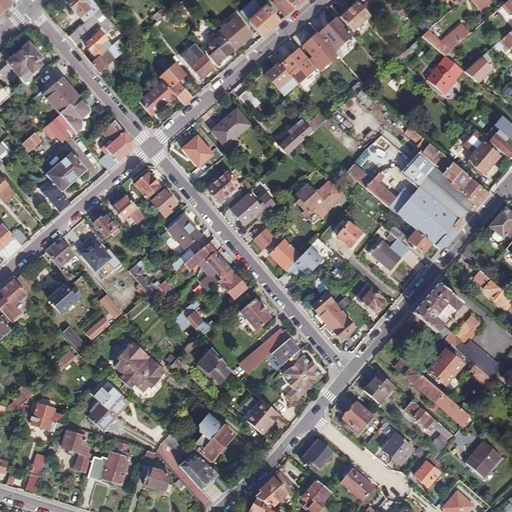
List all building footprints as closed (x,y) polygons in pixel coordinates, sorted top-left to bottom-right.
[(10,0),(0,0),(0,13),(13,3),(10,0)] [(93,5),(89,0),(72,0),(67,5),(74,13),(75,12),(80,18),(88,12),(87,10),(93,5)] [(194,6),(189,0),(186,0),(181,5),(189,13),(195,7),(194,6)] [(286,18),(295,11),(285,0),(277,0),(273,3),(286,18)] [(285,0),(295,11),(306,0),(285,0)] [(488,0),(473,0),(472,2),(482,13),(492,4),(488,0)] [(511,0),(502,8),(510,16),(511,14),(511,0)] [(362,9),(358,4),(339,20),(352,34),(370,18),(362,9)] [(362,9),(370,18),(372,20),(377,16),(368,5),(362,9)] [(249,24),(262,39),(280,24),(267,9),(249,24)] [(99,11),(68,39),(75,47),(99,26),(115,43),(122,38),(99,11)] [(168,15),(163,20),(172,31),(178,26),(168,15)] [(463,25),(469,33),(480,24),(473,17),(463,25)] [(335,19),(316,36),(334,54),(352,38),(335,19)] [(236,21),(219,35),(234,53),(251,38),(236,21)] [(157,27),(150,33),(160,43),(166,38),(157,27)] [(428,34),(422,39),(445,57),(445,58),(471,35),(465,29),(459,34),(456,31),(448,38),(453,43),(446,49),(428,34)] [(219,35),(217,32),(208,41),(211,45),(209,48),(212,51),(210,52),(213,56),(210,60),(217,68),(234,53),(219,35)] [(511,32),(494,48),(499,53),(505,46),(510,49),(511,46),(511,32)] [(95,61),(110,48),(105,42),(106,41),(98,33),(85,46),(92,54),(90,55),(95,61)] [(314,34),(300,48),(310,58),(307,61),(315,70),(319,73),(336,57),(334,54),(316,36),(314,34)] [(127,43),(122,38),(115,43),(110,48),(95,61),(90,65),(98,74),(120,54),(119,53),(124,48),(123,46),(127,43)] [(0,77),(7,86),(9,88),(19,79),(25,86),(35,78),(33,76),(43,68),(39,63),(42,59),(30,45),(7,64),(9,67),(0,74),(0,77)] [(296,49),(279,64),(298,85),(315,70),(307,61),(296,49)] [(400,58),(403,55),(398,50),(395,53),(400,58)] [(215,70),(204,57),(199,61),(190,51),(181,60),(190,69),(191,69),(202,81),(215,70)] [(486,55),(465,74),(477,83),(492,69),(489,65),(493,63),(486,55)] [(464,73),(447,59),(428,81),(444,94),(454,82),(456,82),(464,73)] [(297,85),(280,66),(266,78),(283,97),(297,85)] [(183,73),(178,77),(188,88),(193,84),(183,73)] [(391,75),(385,82),(397,92),(407,80),(401,75),(397,80),(391,75)] [(176,99),(184,108),(191,101),(185,93),(189,90),(188,88),(178,77),(166,87),(176,99)] [(59,117),(78,100),(61,82),(43,98),(59,117)] [(166,87),(163,83),(158,87),(169,101),(171,103),(176,99),(166,87)] [(356,96),(363,90),(365,88),(361,83),(352,90),(356,96)] [(0,88),(0,106),(14,94),(9,88),(7,86),(2,91),(0,88)] [(157,87),(138,103),(150,117),(169,101),(158,87),(157,87)] [(249,92),(240,100),(252,113),(260,105),(249,92)] [(88,112),(78,100),(59,117),(75,135),(77,137),(80,134),(82,132),(82,129),(83,125),(81,122),(88,116),(89,114),(89,113),(88,112)] [(330,109),(334,115),(342,108),(337,103),(330,109)] [(224,125),(212,135),(225,149),(250,127),(236,112),(223,123),(224,125)] [(307,127),(313,133),(328,120),(322,114),(307,127)] [(75,135),(59,117),(45,129),(43,130),(54,142),(59,139),(65,145),(75,135)] [(279,147),(287,156),(293,151),(296,148),(301,143),(306,139),(313,133),(307,127),(302,122),(290,133),(292,136),(279,147)] [(92,154),(109,173),(131,153),(133,144),(115,124),(101,136),(107,143),(109,142),(112,145),(103,151),(108,156),(110,155),(111,157),(107,162),(96,150),(92,154)] [(489,142),(502,153),(508,158),(511,152),(511,146),(503,139),(508,133),(499,126),(494,131),(496,133),(489,142)] [(474,154),(486,139),(485,139),(473,128),(467,136),(470,138),(464,146),(474,154)] [(477,206),(488,193),(412,130),(410,129),(406,134),(419,145),(415,151),(420,156),(453,184),(452,186),(474,204),(477,206)] [(485,139),(486,139),(489,142),(496,133),(494,131),(493,130),(485,139)] [(365,146),(376,137),(371,131),(360,140),(365,146)] [(35,135),(21,148),(27,155),(41,142),(35,135)] [(489,142),(486,139),(468,161),(474,167),(483,175),(502,153),(489,142)] [(214,162),(196,142),(183,153),(201,173),(214,162)] [(293,151),(287,156),(296,165),(302,158),(293,151)] [(453,184),(420,156),(404,175),(420,188),(460,221),(474,204),(452,186),(453,184)] [(47,178),(53,185),(61,194),(86,173),(71,157),(47,178)] [(474,167),(468,161),(466,165),(472,170),(474,167)] [(356,180),(349,174),(342,181),(350,186),(356,180)] [(150,176),(137,187),(146,198),(159,187),(150,176)] [(226,176),(209,190),(220,203),(237,189),(226,176)] [(0,201),(3,204),(14,195),(0,179),(0,201)] [(433,244),(440,250),(462,223),(460,221),(420,188),(414,195),(404,188),(395,199),(371,180),(365,188),(418,232),(433,244)] [(304,181),(294,189),(298,194),(297,195),(302,200),(298,202),(305,210),(304,211),(305,212),(304,214),(306,217),(314,210),(321,218),(330,210),(328,208),(338,201),(344,194),(333,185),(327,191),(328,192),(321,198),(310,185),(308,186),(304,181)] [(242,195),(250,187),(246,182),(241,185),(243,188),(239,191),(242,195)] [(60,215),(71,205),(61,194),(53,185),(42,194),(60,215)] [(253,193),(232,211),(244,226),(253,219),(256,222),(276,204),(268,195),(260,201),(253,193)] [(165,194),(153,204),(165,218),(177,207),(165,194)] [(341,204),(348,197),(344,194),(338,201),(341,204)] [(137,210),(127,198),(114,209),(124,221),(137,210)] [(503,212),(490,227),(496,231),(492,235),(494,238),(497,242),(499,241),(508,232),(511,234),(511,232),(511,216),(509,217),(503,212)] [(102,220),(95,225),(107,240),(112,235),(115,238),(120,233),(104,213),(100,217),(102,220)] [(184,219),(169,233),(186,252),(201,239),(184,219)] [(299,221),(294,226),(299,231),(304,226),(299,221)] [(0,257),(5,263),(21,249),(11,238),(0,224),(0,257)] [(350,224),(338,237),(350,248),(363,235),(350,224)] [(390,232),(392,234),(402,243),(406,239),(394,227),(390,232)] [(254,241),(263,252),(276,240),(267,230),(254,241)] [(11,238),(21,249),(28,243),(18,232),(11,238)] [(433,244),(418,232),(410,241),(425,254),(433,244)] [(390,271),(409,249),(402,243),(392,234),(387,239),(395,246),(392,250),(383,243),(372,256),(390,271)] [(75,256),(61,240),(46,253),(60,269),(75,256)] [(287,271),(295,263),(301,257),(285,241),(271,256),(287,271)] [(97,242),(82,255),(97,272),(111,259),(97,242)] [(204,283),(211,291),(219,284),(231,273),(208,246),(196,256),(182,268),(189,275),(202,265),(211,276),(204,283)] [(323,260),(310,248),(301,257),(295,263),(308,276),(323,260)] [(466,250),(461,256),(471,264),(476,258),(466,250)] [(177,272),(182,268),(196,256),(191,251),(173,267),(177,272)] [(141,261),(128,273),(142,288),(149,297),(153,293),(162,285),(159,282),(155,286),(150,280),(148,283),(143,277),(145,274),(141,269),(145,266),(141,261)] [(304,272),(295,263),(287,271),(296,280),(304,272)] [(31,275),(47,293),(58,284),(41,266),(31,275)] [(76,270),(69,275),(75,281),(81,276),(76,270)] [(511,298),(484,275),(479,271),(473,278),(485,289),(484,291),(506,310),(510,305),(511,307),(511,298)] [(25,272),(17,279),(27,291),(36,284),(25,272)] [(247,291),(231,273),(219,284),(235,302),(247,291)] [(14,281),(1,292),(15,309),(20,304),(24,307),(31,300),(14,281)] [(162,285),(153,293),(158,299),(164,293),(168,297),(175,291),(167,281),(162,285)] [(488,377),(492,381),(499,374),(496,372),(501,368),(469,341),(465,345),(455,336),(433,318),(446,303),(456,311),(462,304),(438,284),(413,313),(421,320),(474,366),(488,377)] [(66,286),(58,293),(50,300),(62,315),(79,300),(66,286)] [(379,291),(374,287),(371,290),(367,295),(364,292),(358,299),(375,312),(384,301),(376,294),(379,291)] [(146,299),(149,297),(142,288),(139,291),(146,299)] [(15,309),(1,292),(0,293),(5,299),(0,303),(0,311),(15,328),(38,308),(31,300),(24,307),(20,304),(15,309)] [(326,324),(340,312),(327,296),(312,307),(326,324)] [(108,297),(102,303),(117,319),(122,314),(108,297)] [(344,297),(337,304),(342,309),(349,302),(344,297)] [(256,301),(241,314),(259,334),(274,321),(268,315),(270,313),(263,305),(261,306),(256,301)] [(195,314),(191,308),(183,315),(184,315),(188,320),(195,314)] [(355,329),(340,312),(326,324),(341,341),(355,329)] [(193,326),(201,334),(203,337),(209,332),(216,326),(213,324),(209,327),(196,313),(195,314),(188,320),(193,326)] [(413,313),(406,321),(415,328),(421,320),(413,313)] [(193,326),(188,320),(184,315),(176,322),(185,332),(193,326)] [(83,332),(91,341),(109,324),(101,316),(83,332)] [(472,316),(455,336),(465,345),(469,341),(482,325),(472,316)] [(0,320),(0,341),(10,333),(0,320)] [(71,329),(66,334),(80,351),(86,346),(71,329)] [(243,367),(250,375),(268,360),(273,355),(290,340),(295,337),(289,331),(286,334),(283,331),(259,351),(258,350),(255,352),(257,354),(243,367)] [(233,371),(239,379),(242,382),(245,379),(246,378),(234,364),(238,361),(231,354),(230,355),(209,332),(203,337),(215,351),(233,371)] [(393,336),(385,345),(394,354),(402,344),(393,336)] [(301,352),(290,340),(273,355),(284,367),(291,361),(299,353),(301,352)] [(104,358),(118,370),(124,364),(121,362),(131,351),(119,341),(104,358)] [(124,364),(118,370),(128,379),(124,383),(136,393),(139,389),(149,396),(155,390),(157,391),(165,381),(165,380),(169,374),(159,365),(157,368),(151,363),(146,358),(148,356),(135,346),(131,351),(121,362),(124,364)] [(233,371),(215,351),(200,366),(221,382),(233,371)] [(444,352),(427,372),(443,387),(462,366),(444,352)] [(294,363),(296,361),(297,363),(284,375),(302,396),(323,378),(304,357),(303,358),(299,353),(291,361),(293,362),(293,363),(294,363)] [(60,374),(67,368),(72,363),(76,360),(77,359),(73,354),(55,369),(60,374)] [(91,360),(83,354),(80,356),(77,359),(76,360),(83,367),(91,360)] [(284,367),(273,355),(268,360),(279,371),(284,367)] [(179,357),(170,367),(182,377),(191,368),(179,357)] [(470,418),(403,361),(395,370),(466,429),(469,425),(467,422),(470,418)] [(89,366),(104,379),(108,376),(92,362),(89,366)] [(72,363),(67,368),(71,372),(77,368),(72,363)] [(488,377),(474,366),(469,372),(483,383),(488,377)] [(394,387),(378,373),(363,391),(379,404),(394,387)] [(35,383),(41,390),(52,381),(45,374),(35,383)] [(245,379),(242,382),(249,388),(251,385),(245,379)] [(102,403),(88,418),(102,431),(116,430),(123,422),(117,417),(129,403),(122,395),(123,394),(109,381),(96,393),(94,392),(93,394),(102,403)] [(280,414),(262,399),(251,412),(249,410),(243,418),(263,435),(280,414)] [(424,452),(433,460),(453,437),(411,401),(403,411),(429,433),(432,429),(440,436),(436,441),(434,440),(424,452)] [(356,403),(343,419),(359,433),(372,417),(356,403)] [(17,410),(27,413),(29,413),(31,406),(24,404),(17,410)] [(34,425),(55,432),(58,423),(65,417),(54,414),(55,409),(40,404),(35,415),(34,414),(32,419),(31,422),(34,424),(34,425)] [(190,451),(194,454),(196,453),(207,465),(211,459),(213,460),(235,435),(225,427),(222,429),(207,416),(200,425),(200,432),(203,435),(195,444),(196,445),(190,451)] [(78,471),(88,474),(93,458),(88,457),(86,445),(90,433),(70,427),(63,449),(83,455),(78,471)] [(167,439),(176,448),(181,443),(172,434),(167,439)] [(394,436),(382,449),(400,464),(411,450),(394,436)] [(318,440),(301,461),(315,473),(332,453),(318,440)] [(483,441),(466,462),(484,477),(502,456),(483,441)] [(109,459),(102,480),(123,487),(132,455),(131,455),(132,449),(119,446),(116,456),(111,454),(109,459)] [(155,454),(148,451),(144,465),(152,467),(156,455),(155,454)] [(194,454),(180,467),(201,491),(218,475),(207,465),(196,453),(194,454)] [(26,492),(35,494),(47,458),(38,455),(26,492)] [(102,480),(109,459),(102,457),(101,461),(93,458),(88,474),(87,479),(101,483),(102,480)] [(0,474),(4,476),(8,464),(0,460),(0,474)] [(424,462),(413,476),(427,488),(439,474),(424,462)] [(144,465),(138,484),(145,486),(151,469),(152,467),(144,465)] [(172,475),(151,469),(145,486),(166,493),(169,484),(172,475)] [(352,470),(341,483),(363,501),(374,488),(352,470)] [(257,499),(260,501),(267,505),(269,502),(273,506),(286,494),(289,497),(292,494),(286,488),(289,485),(277,471),(271,477),(273,479),(260,491),(262,493),(256,498),(257,499)] [(5,484),(16,487),(19,478),(7,475),(5,484)] [(186,488),(179,480),(175,484),(182,492),(186,488)] [(332,493),(328,490),(316,480),(303,497),(308,502),(303,507),(307,509),(308,508),(312,511),(317,511),(324,504),(323,503),(332,493)] [(457,493),(442,509),(445,511),(469,511),(473,507),(457,493)] [(254,511),(260,501),(257,499),(252,507),(251,509),(250,511),(254,511)] [(279,511),(267,505),(260,501),(254,511),(279,511)]
